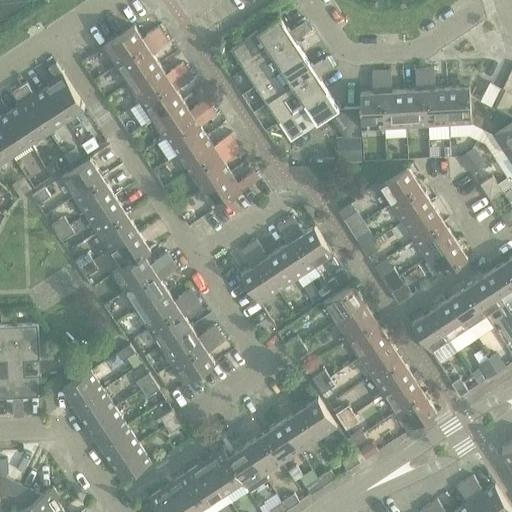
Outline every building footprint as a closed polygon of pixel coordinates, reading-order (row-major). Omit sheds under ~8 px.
[(231,48),(243,67),(292,35),(295,40),(303,35),(297,25),(289,31),(280,17),(231,48)] [(311,29),(308,25),(305,20),(297,25),(303,35),(311,29)] [(104,46),(117,65),(147,44),(135,25),(104,46)] [(146,34),(151,42),(164,33),(159,25),(146,34)] [(164,33),(151,42),(157,50),(169,41),(164,33)] [(292,35),(243,67),(255,85),(304,53),(295,40),(292,35)] [(147,44),(117,65),(128,83),(159,62),(147,44)] [(304,53),(255,85),(267,103),(315,71),(312,67),(304,53)] [(334,65),(328,56),(320,62),(326,71),(334,65)] [(170,70),(175,78),(188,69),(182,61),(170,70)] [(55,82),(46,87),(66,118),(85,106),(57,62),(49,67),(56,78),(55,82)] [(159,62),(128,83),(140,101),(171,80),(159,62)] [(315,71),(267,103),(279,121),(328,90),(318,76),(326,71),(320,62),(312,67),(315,71)] [(435,67),(425,68),(426,83),(435,83),(435,67)] [(426,83),(425,68),(415,69),(416,84),(426,83)] [(188,69),(175,78),(181,86),(193,77),(188,69)] [(391,70),(382,71),(383,85),(392,85),(391,70)] [(383,85),(382,71),(372,71),(373,86),(383,85)] [(171,80),(140,101),(152,119),(183,98),(171,80)] [(27,81),(20,86),(48,130),(66,118),(46,87),(38,93),(34,92),(27,81)] [(470,85),(448,87),(450,123),(472,122),(483,128),(494,106),(471,94),(470,85)] [(19,105),(10,111),(30,142),(48,130),(20,86),(13,91),(19,101),(19,105)] [(448,87),(426,88),(428,125),(450,123),(448,87)] [(426,88),(405,89),(407,126),(428,125),(426,88)] [(405,89),(383,90),(385,127),(407,126),(405,89)] [(328,90),(279,121),(291,140),(330,114),(339,108),(328,90)] [(361,92),(361,106),(362,110),(363,128),(385,127),(383,90),(361,92)] [(194,106),(199,114),(212,105),(206,97),(194,106)] [(183,98),(152,119),(165,138),(168,136),(167,135),(195,116),(183,98)] [(212,105),(199,114),(204,122),(217,114),(212,105)] [(339,108),(330,114),(345,136),(362,135),(361,110),(362,110),(361,106),(339,108)] [(511,115),(494,106),(483,128),(494,133),(506,152),(511,147),(511,115)] [(0,134),(12,154),(30,142),(10,111),(1,117),(0,116),(0,134)] [(167,135),(168,136),(179,153),(207,134),(195,116),(167,135)] [(0,161),(12,154),(0,134),(0,161)] [(207,134),(179,153),(191,171),(219,153),(207,134)] [(217,142),(223,150),(235,142),(230,134),(217,142)] [(94,135),(83,143),(88,152),(100,145),(94,135)] [(235,142),(223,150),(228,158),(241,150),(235,142)] [(75,146),(64,154),(70,164),(82,156),(75,146)] [(475,146),(462,155),(469,165),(482,156),(475,146)] [(219,153),(191,171),(203,189),(231,171),(219,153)] [(62,176),(74,195),(103,176),(91,157),(62,176)] [(379,184),(391,203),(420,184),(408,165),(379,184)] [(254,170),(241,178),(247,187),(260,178),(254,170)] [(231,171),(203,189),(215,208),(243,189),(231,171)] [(480,183),(486,191),(498,183),(493,175),(480,183)] [(103,176),(74,195),(86,213),(115,194),(103,176)] [(498,183),(486,191),(491,199),(504,191),(498,183)] [(420,184),(391,203),(403,221),(432,202),(420,184)] [(45,187),(33,195),(38,203),(51,195),(45,187)] [(115,194),(86,213),(98,231),(127,212),(115,194)] [(351,202),(339,210),(344,218),(357,210),(351,202)] [(432,202),(403,221),(415,239),(444,220),(432,202)] [(511,208),(502,215),(509,226),(511,224),(511,208)] [(127,212),(98,231),(110,249),(139,230),(127,212)] [(293,215),(285,220),(293,233),(301,228),(293,215)] [(52,224),(57,232),(70,224),(64,216),(52,224)] [(293,233),(285,220),(277,226),(285,238),(293,233)] [(444,220),(415,239),(427,257),(456,238),(444,220)] [(70,224),(57,232),(62,240),(75,232),(70,224)] [(315,224),(296,237),(315,266),(334,253),(315,224)] [(139,230),(110,249),(121,266),(122,267),(144,252),(144,253),(151,249),(139,230)] [(358,239),(363,247),(376,239),(370,231),(358,239)] [(296,237),(278,249),(297,278),(315,266),(296,237)] [(456,238),(427,257),(439,276),(468,257),(456,238)] [(257,239),(249,244),(257,257),(265,251),(257,239)] [(376,239),(363,247),(368,255),(381,247),(376,239)] [(257,257),(249,244),(241,249),(249,262),(257,257)] [(278,249),(260,261),(279,290),(297,278),(278,249)] [(155,260),(160,268),(172,260),(167,251),(155,260)] [(75,260),(81,268),(93,260),(88,252),(75,260)] [(122,267),(121,266),(112,272),(125,291),(156,271),(144,253),(144,252),(122,267)] [(511,256),(503,262),(511,275),(511,256)] [(93,260),(81,268),(86,276),(98,268),(93,260)] [(172,260),(160,268),(165,276),(178,268),(172,260)] [(279,290),(260,261),(241,273),(260,302),(279,290)] [(511,275),(503,262),(485,274),(504,303),(511,297),(511,275)] [(342,267),(335,272),(341,282),(349,277),(342,267)] [(381,275),(387,283),(399,275),(394,267),(381,275)] [(156,271),(125,291),(137,309),(168,289),(156,271)] [(485,274),(467,286),(486,315),(504,303),(485,274)] [(399,275),(387,283),(392,291),(405,283),(399,275)] [(334,276),(327,281),(333,289),(340,285),(334,276)] [(324,302),(337,321),(365,301),(353,283),(324,302)] [(467,286),(449,298),(468,327),(486,315),(467,286)] [(178,296),(184,304),(196,296),(191,288),(178,296)] [(168,289),(137,309),(148,327),(179,307),(168,289)] [(196,296),(184,304),(189,312),(201,304),(196,296)] [(449,298),(431,310),(450,339),(468,327),(449,298)] [(365,301),(337,321),(348,339),(377,320),(365,301)] [(179,307),(148,327),(160,345),(191,325),(179,307)] [(450,339),(431,310),(412,322),(431,351),(450,339)] [(377,320),(348,339),(360,357),(389,338),(377,320)] [(38,323),(14,324),(18,396),(12,397),(13,406),(24,406),(23,396),(42,395),(38,323)] [(202,332),(207,340),(219,331),(214,323),(202,332)] [(0,397),(12,397),(18,396),(14,324),(0,325),(0,397)] [(191,325),(160,345),(172,363),(203,342),(191,325)] [(219,331),(207,340),(212,348),(225,339),(219,331)] [(285,343),(290,351),(303,342),(297,335),(285,343)] [(389,338),(360,357),(372,375),(401,356),(389,338)] [(203,342),(172,363),(185,382),(215,362),(203,342)] [(303,342),(290,351),(296,359),(308,350),(303,342)] [(136,351),(130,343),(118,351),(123,360),(136,351)] [(497,353),(489,358),(497,371),(505,366),(497,353)] [(401,356),(372,375),(384,393),(413,374),(401,356)] [(497,371),(489,358),(481,364),(489,376),(497,371)] [(312,377),(318,385),(330,376),(325,368),(312,377)] [(479,368),(473,373),(480,383),(486,379),(479,368)] [(63,387),(76,406),(103,388),(91,369),(63,387)] [(137,380),(142,388),(155,380),(149,372),(137,380)] [(413,374),(384,393),(396,411),(425,392),(413,374)] [(330,376),(318,385),(323,393),(335,384),(330,376)] [(461,377),(452,383),(461,395),(469,390),(461,377)] [(155,380),(142,388),(147,396),(160,388),(155,380)] [(103,388),(76,406),(87,424),(115,406),(103,388)] [(425,392),(396,411),(408,429),(437,410),(425,392)] [(319,397),(300,409),(319,438),(338,426),(319,397)] [(336,413),(341,421),(354,413),(349,405),(336,413)] [(14,416),(24,415),(24,406),(13,406),(14,416)] [(115,406),(87,424),(99,442),(127,424),(115,406)] [(160,416),(166,424),(178,416),(173,408),(160,416)] [(300,409),(282,421),(301,450),(319,438),(300,409)] [(354,413),(341,421),(347,429),(359,421),(354,413)] [(178,416),(166,424),(171,432),(183,424),(178,416)] [(282,421),(264,433),(283,462),(301,450),(282,421)] [(127,424),(99,442),(111,460),(139,442),(127,424)] [(264,433),(246,445),(265,474),(283,462),(264,433)] [(373,441),(360,449),(366,458),(378,449),(373,441)] [(139,442),(111,460),(124,479),(151,461),(139,442)] [(511,443),(502,450),(511,465),(511,443)] [(246,445),(229,456),(228,457),(243,480),(242,480),(246,486),(265,474),(246,445)] [(223,448),(204,461),(225,491),(231,502),(249,490),(246,486),(242,480),(243,480),(228,457),(229,456),(223,448)] [(361,461),(355,452),(343,461),(348,469),(361,461)] [(7,458),(0,458),(0,470),(0,473),(8,473),(7,458)] [(204,461),(186,472),(207,503),(225,491),(204,461)] [(297,464),(289,469),(295,479),(300,476),(303,474),(297,464)] [(331,469),(319,477),(324,485),(336,477),(331,469)] [(186,472),(169,484),(186,511),(193,511),(207,503),(186,472)] [(0,498),(0,499),(0,496),(11,502),(20,483),(0,473),(0,498)] [(474,475),(466,480),(474,493),(482,487),(474,475)] [(324,485),(319,477),(306,485),(312,493),(324,485)] [(474,493),(466,480),(458,485),(466,498),(474,493)] [(20,483),(11,502),(22,507),(19,509),(21,511),(54,511),(62,507),(57,498),(59,494),(53,486),(41,494),(20,483)] [(186,511),(169,484),(150,497),(159,511),(186,511)] [(511,511),(511,509),(496,484),(477,497),(486,511),(511,511)] [(295,492),(282,501),(288,509),(300,501),(295,492)] [(486,511),(477,497),(459,508),(461,511),(486,511)] [(438,498),(430,504),(435,511),(444,511),(446,511),(438,498)] [(282,511),(288,509),(282,501),(270,509),(272,511),(282,511)]
